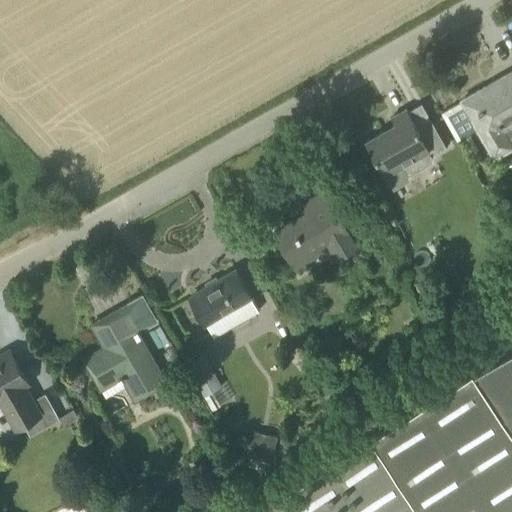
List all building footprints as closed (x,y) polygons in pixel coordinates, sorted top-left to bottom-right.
[(511,70),(462,99),(465,104),(449,114),(462,138),(478,129),(496,159),(511,148),(511,70)] [(435,119),(418,128),(407,108),(393,116),(397,123),(367,140),(387,176),(395,188),(411,178),(403,164),(427,150),(429,154),(448,144),(435,119)] [(346,231),(348,230),(325,191),(311,199),(316,208),(275,231),(294,263),(324,245),(332,259),(355,246),(346,231)] [(215,334),(259,309),(251,294),(237,269),(192,295),(206,320),(207,320),(215,334)] [(142,294),(123,306),(99,319),(106,330),(98,334),(104,345),(84,357),(103,389),(123,378),(135,400),(167,382),(139,332),(157,321),(142,294)] [(160,325),(149,331),(158,347),(169,341),(160,325)] [(511,350),(475,371),(511,428),(511,350)] [(31,386),(13,354),(0,361),(0,400),(17,429),(45,412),(29,386),(31,386)] [(207,393),(221,385),(205,355),(191,363),(207,393)] [(511,511),(511,428),(475,371),(474,370),(254,511),(511,511)] [(252,430),(246,455),(250,456),(266,459),(271,460),(276,435),(252,430)]
